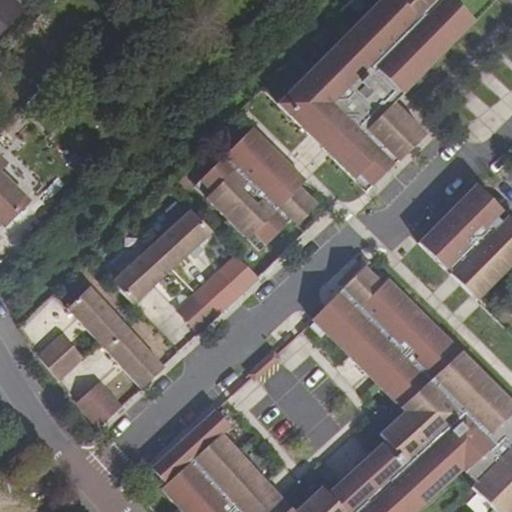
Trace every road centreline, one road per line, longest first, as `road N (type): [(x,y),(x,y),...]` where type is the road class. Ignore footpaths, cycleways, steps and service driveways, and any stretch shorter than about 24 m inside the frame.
road 1 (residential): [(91,480),(511,104)]
road 2 (residential): [(91,480),(0,361)]
